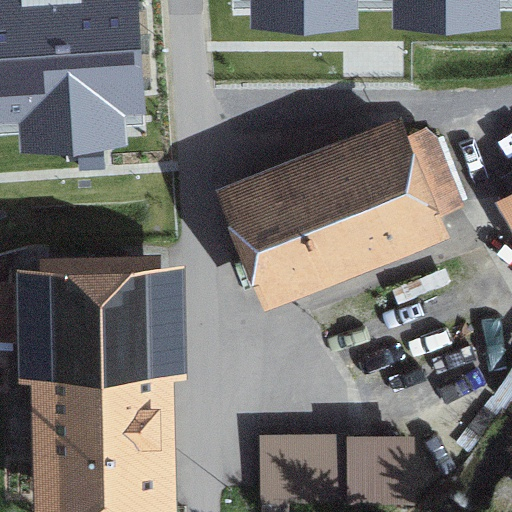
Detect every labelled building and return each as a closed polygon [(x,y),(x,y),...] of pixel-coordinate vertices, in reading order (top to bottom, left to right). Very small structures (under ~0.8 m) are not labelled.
[(0,0),(0,114),(34,113),(34,128),(114,123),(113,108),(135,107),(129,0),(0,0)] [(511,0),(234,0),(234,11),(511,10),(511,0)] [(403,131),(242,196),(274,275),(359,241),(364,252),(376,247),(371,236),(456,202),(432,144),(424,140),(409,145),(403,131)] [(185,238),(183,180),(42,185),(44,243),(185,238)] [(150,279),(50,281),(54,495),(155,493),(150,279)] [(0,322),(11,323),(10,282),(0,281),(0,322)] [(345,432),(260,434),(261,497),(345,496),(345,432)]
